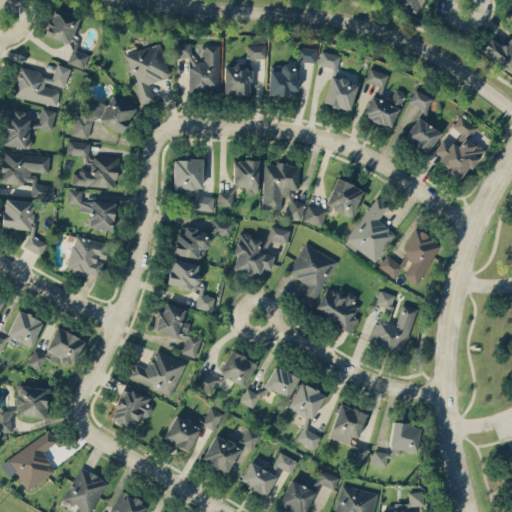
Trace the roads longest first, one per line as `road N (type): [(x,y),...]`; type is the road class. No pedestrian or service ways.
road 1 (tertiary): [(145,0),(315,16),(375,30),(438,57),(511,108)]
road 2 (tertiary): [(511,158),(475,225),(444,354),(446,430),(468,511)]
road 3 (residential): [(475,225),(354,146),(292,128),(183,126),(162,133)]
road 4 (residential): [(4,19),(0,31),(116,328)]
road 5 (residential): [(162,133),(135,276),(74,417),(87,436)]
road 6 (residential): [(442,392),(367,379),(253,316)]
road 7 (residential): [(87,436),(222,511)]
